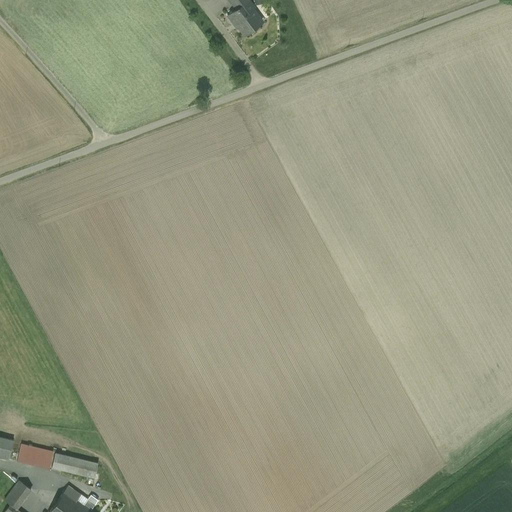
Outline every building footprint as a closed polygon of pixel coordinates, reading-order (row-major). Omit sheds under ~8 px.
[(26,0),(18,0),(11,7),(24,23),(37,12),(26,0)] [(248,0),(233,0),(231,2),(236,9),(228,16),(233,23),(235,22),(245,35),(260,24),(254,17),(257,15),(247,2),(249,1),(249,0),(248,0)] [(13,440),(0,437),(0,457),(9,459),(13,440)] [(53,452),(21,445),(17,461),(49,469),(53,452)] [(98,463),(55,453),(52,468),(94,478),(98,463)] [(20,480),(5,500),(11,504),(4,511),(21,511),(16,508),(31,489),(20,480)] [(84,498),(68,486),(49,511),(87,511),(89,510),(80,503),(84,498)]
